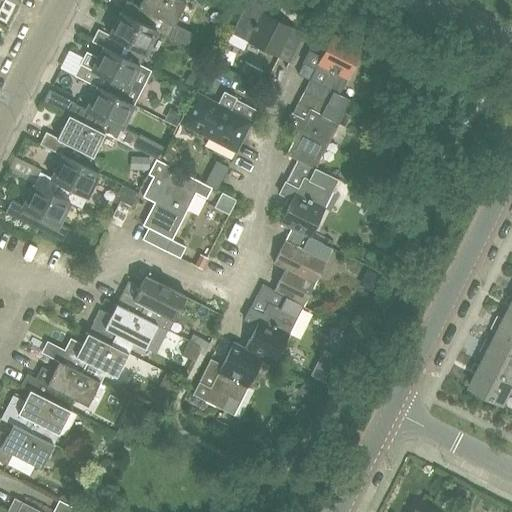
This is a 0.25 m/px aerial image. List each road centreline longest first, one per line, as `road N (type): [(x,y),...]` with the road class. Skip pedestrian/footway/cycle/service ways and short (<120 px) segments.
road 1 (tertiary): [(391,414),(511,176)]
road 2 (residential): [(222,288),(122,238),(100,281),(0,283)]
road 3 (residential): [(295,80),(250,169),(275,183),(222,288)]
road 4 (residential): [(0,127),(64,0)]
road 5 (residential): [(511,474),(391,414)]
